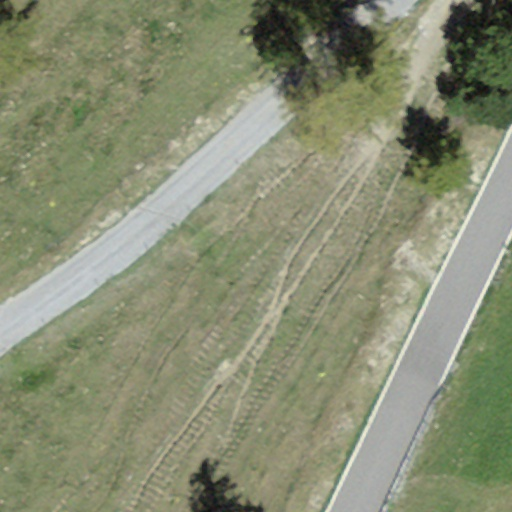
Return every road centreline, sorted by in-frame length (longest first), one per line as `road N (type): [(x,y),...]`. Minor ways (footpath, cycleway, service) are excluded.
road 1 (track): [(0,330),(129,234),(387,0)]
road 2 (unclassified): [(511,178),(356,511)]
